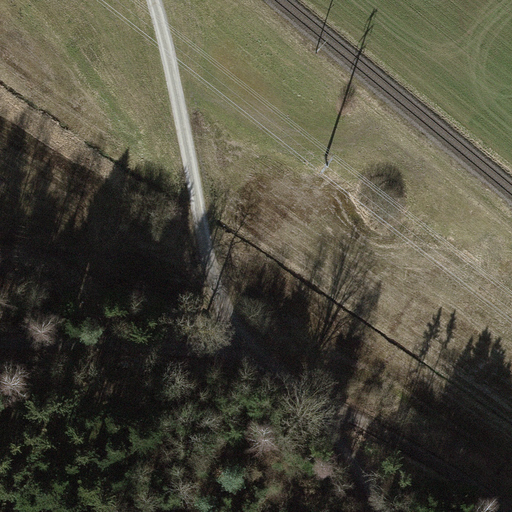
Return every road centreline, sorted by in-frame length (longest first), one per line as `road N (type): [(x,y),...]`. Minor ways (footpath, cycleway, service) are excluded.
road 1 (track): [(153,0),(213,275),(246,354)]
road 2 (track): [(246,354),(504,511)]
road 3 (track): [(0,344),(246,354)]
road 4 (track): [(382,511),(299,384)]
